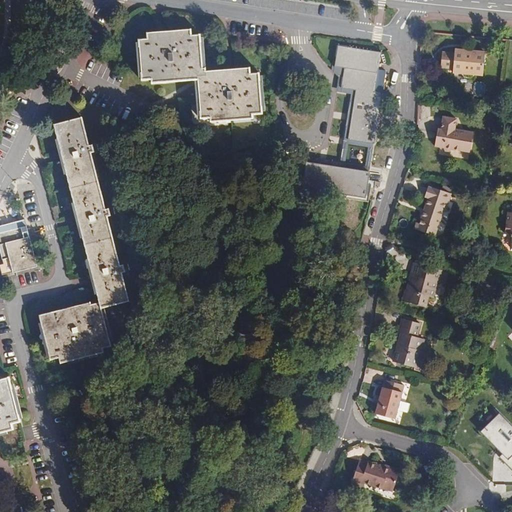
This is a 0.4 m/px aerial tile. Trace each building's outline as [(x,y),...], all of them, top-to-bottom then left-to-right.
[(262,114),(260,73),(250,74),(250,68),(206,71),(206,75),(203,76),(200,35),(192,35),(191,29),(146,33),(147,39),(138,39),(141,81),(150,81),(151,84),(197,81),(200,119),(210,119),(210,123),(254,119),(253,115),(262,114)] [(373,143),(386,71),(378,70),(381,53),(339,46),(335,66),(345,68),(341,88),(357,90),(348,139),(373,143)] [(490,52),(460,48),(460,52),(448,50),(446,65),(457,67),(457,72),(465,73),(468,77),(475,78),(479,74),(487,75),(490,52)] [(470,152),(474,132),(456,129),(458,119),(444,116),(440,134),(437,133),(435,146),(444,148),(443,151),(452,152),(453,149),(470,152)] [(111,347),(101,309),(129,302),(122,273),(125,272),(123,265),(120,266),(108,217),(111,216),(109,209),(105,210),(91,154),(94,152),(92,145),(89,146),(81,117),(54,124),(99,303),(91,305),(90,302),(39,315),(51,360),(59,358),(61,364),(104,353),(103,349),(111,347)] [(368,184),(369,173),(306,163),(302,188),(370,198),(372,185),(368,184)] [(437,230),(446,205),(448,205),(452,193),(429,186),(425,197),(428,199),(420,223),(418,223),(416,229),(427,233),(429,227),(437,230)] [(435,236),(437,230),(429,227),(427,233),(435,236)] [(38,267),(30,237),(24,238),(21,228),(0,233),(0,253),(1,256),(4,255),(5,259),(9,258),(13,273),(38,267)] [(415,277),(413,283),(411,282),(408,290),(407,290),(404,301),(427,308),(430,297),(433,298),(437,283),(445,284),(448,272),(416,263),(412,276),(415,277)] [(423,324),(403,319),(400,332),(404,333),(399,349),(397,348),(393,362),(417,368),(422,350),(420,349),(423,338),(419,337),(423,324)] [(0,433),(14,430),(13,424),(21,422),(10,377),(0,379),(0,433)] [(385,379),(375,413),(395,419),(405,385),(385,379)] [(511,423),(502,414),(483,432),(503,452),(499,456),(511,469),(511,423)] [(360,487),(363,481),(383,488),(384,486),(394,490),(400,471),(390,467),(389,469),(368,462),(368,463),(360,461),(352,484),(360,487)]
